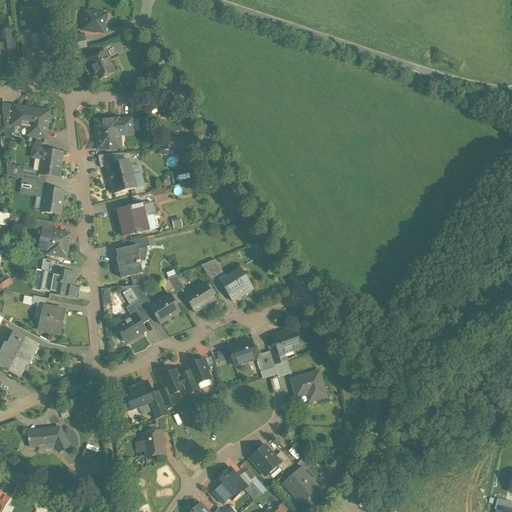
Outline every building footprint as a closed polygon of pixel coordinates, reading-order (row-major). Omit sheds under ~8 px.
[(107,14),(84,11),(81,30),(104,33),(107,14)] [(14,30),(0,31),(0,39),(1,45),(5,45),(5,49),(7,49),(16,48),(14,30)] [(54,31),(45,32),(47,50),(56,49),(54,31)] [(43,44),(23,46),(25,65),(45,63),(43,44)] [(110,64),(105,52),(89,60),(98,80),(115,72),(111,64),(110,64)] [(49,112),(21,108),(21,113),(15,112),(14,114),(13,123),(14,123),(32,125),(31,136),(45,138),(49,112)] [(14,114),(3,112),(5,130),(13,131),(14,123),(13,123),(14,114)] [(118,119),(95,121),(95,122),(96,122),(97,131),(96,131),(98,150),(118,148),(117,135),(133,133),(132,119),(118,121),(118,119)] [(189,137),(168,139),(169,149),(190,146),(189,137)] [(61,152),(39,149),(37,159),(43,159),(41,175),(59,178),(62,162),(60,162),(61,152)] [(113,154),(98,156),(102,168),(107,166),(106,166),(115,164),(113,154)] [(115,164),(106,166),(107,166),(113,194),(133,189),(130,176),(131,176),(128,161),(115,164)] [(39,172),(24,169),(22,179),(37,181),(39,172)] [(37,181),(22,179),(21,188),(42,192),(43,182),(37,181)] [(165,188),(150,192),(153,204),(168,200),(165,188)] [(63,192),(45,189),(41,212),(60,215),(63,192)] [(150,192),(133,195),(136,205),(142,204),(143,207),(153,205),(153,204),(150,192)] [(136,205),(117,210),(123,237),(149,231),(145,217),(153,215),(155,213),(153,205),(143,207),(142,204),(136,205)] [(54,223),(37,219),(34,231),(41,233),(42,229),(53,231),(54,223)] [(53,231),(42,229),(41,233),(39,243),(49,245),(47,255),(66,258),(68,247),(67,247),(70,234),(53,231)] [(148,237),(132,241),(134,247),(138,246),(139,249),(146,247),(150,246),(148,237)] [(137,262),(135,255),(140,254),(139,249),(138,246),(134,247),(116,251),(118,259),(117,259),(122,279),(142,274),(140,263),(142,263),(142,261),(137,262)] [(146,247),(139,249),(140,254),(135,255),(137,262),(142,261),(145,260),(147,250),(146,247)] [(63,263),(44,259),(42,271),(54,274),(54,270),(62,272),(63,263)] [(215,260),(201,266),(212,283),(225,275),(215,260)] [(62,272),(54,270),(54,274),(50,293),(71,297),(75,274),(62,272)] [(241,270),(229,278),(229,277),(220,282),(232,302),(253,289),(241,270)] [(143,276),(132,278),(133,284),(144,282),(143,276)] [(185,288),(177,276),(168,279),(176,293),(185,288)] [(205,283),(184,296),(194,313),(216,300),(205,283)] [(149,300),(140,286),(133,286),(130,286),(138,300),(141,305),(149,300)] [(170,295),(150,307),(160,325),(181,312),(170,295)] [(47,299),(33,296),(32,302),(46,305),(47,299)] [(141,305),(138,300),(130,305),(136,315),(140,320),(147,315),(141,305)] [(63,311),(45,308),(41,330),(58,334),(63,311)] [(136,315),(116,327),(121,336),(123,334),(128,342),(146,331),(140,320),(136,315)] [(295,330),(284,334),(284,333),(273,337),(276,347),(279,355),(280,355),(301,348),(295,330)] [(36,345),(13,334),(8,344),(6,343),(0,354),(0,367),(20,377),(27,363),(29,364),(34,354),(32,353),(36,345)] [(251,340),(229,347),(235,366),(257,359),(251,340)] [(279,355),(276,347),(269,349),(270,351),(275,366),(282,362),(280,355),(279,355)] [(270,351),(262,354),(268,370),(275,367),(275,366),(270,351)] [(211,356),(204,359),(208,367),(213,365),(211,356)] [(204,359),(188,365),(190,372),(196,385),(209,379),(210,379),(207,371),(208,370),(207,368),(208,367),(204,359)] [(287,361),(282,362),(275,366),(275,367),(278,377),(291,374),(287,361)] [(177,370),(160,377),(165,390),(168,396),(172,395),(184,390),(185,389),(179,376),(177,370)] [(190,372),(179,376),(185,389),(184,390),(186,395),(198,390),(196,385),(190,372)] [(319,372),(292,380),(297,397),(311,393),(313,401),(326,397),(319,372)] [(209,379),(196,385),(198,390),(210,385),(211,383),(209,379)] [(147,382),(121,393),(129,411),(155,401),(147,382)] [(168,396),(165,390),(159,392),(166,409),(176,405),(172,395),(168,396)] [(160,398),(155,401),(156,404),(152,406),(157,419),(167,415),(160,398)] [(65,405),(59,408),(62,416),(68,414),(65,405)] [(157,419),(155,420),(157,432),(161,432),(161,433),(171,432),(168,415),(157,419)] [(60,428),(27,432),(28,440),(29,440),(30,447),(39,446),(39,445),(55,444),(59,452),(69,448),(60,428)] [(157,432),(143,435),(146,457),(165,454),(163,446),(165,444),(164,441),(162,440),(161,433),(161,432),(157,432)] [(275,457),(265,445),(249,458),(265,477),(280,464),(275,457)] [(292,464),(281,452),(275,457),(280,464),(285,469),(292,464)] [(323,471),(312,465),(306,469),(314,478),(323,471)] [(246,487),(230,468),(216,481),(232,500),(247,487),(246,487)] [(319,489),(301,468),(283,484),(293,494),(294,493),(303,502),(319,489)] [(263,494),(252,482),(246,487),(247,487),(249,490),(247,492),(255,501),(263,494)] [(503,511),(507,511),(511,511),(511,502),(497,499),(494,510),(503,511)]
